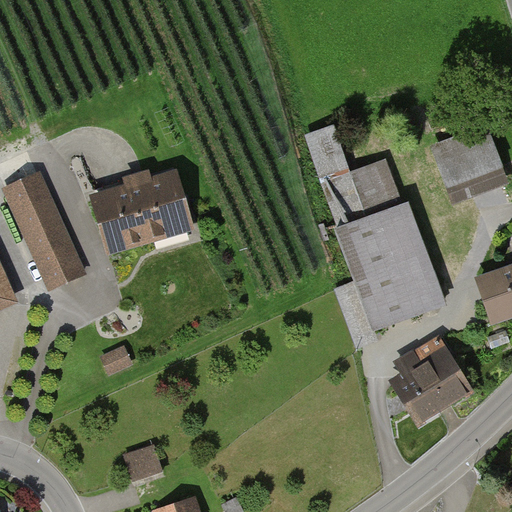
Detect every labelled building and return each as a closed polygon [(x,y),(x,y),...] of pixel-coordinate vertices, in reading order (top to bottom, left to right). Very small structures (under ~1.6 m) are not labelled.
[(335,126),(302,138),(372,329),(436,306),(385,164),(353,176),(335,126)] [(482,129),(425,153),(448,209),(505,186),(482,129)] [(172,174),(85,199),(101,256),(188,231),(172,174)] [(36,177),(0,193),(0,194),(46,291),(82,274),(36,177)] [(511,263),(479,275),(495,320),(511,313),(511,263)] [(439,336),(392,364),(400,377),(392,382),(417,423),(472,392),(439,336)] [(96,360),(102,377),(129,367),(123,351),(96,360)] [(124,457),(131,482),(163,473),(156,448),(124,457)] [(199,511),(195,498),(155,511),(199,511)]
